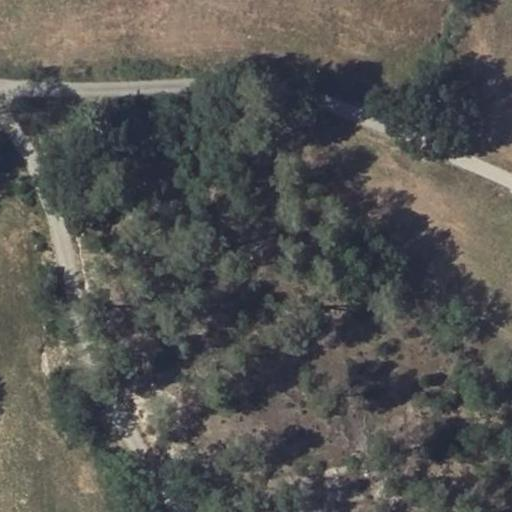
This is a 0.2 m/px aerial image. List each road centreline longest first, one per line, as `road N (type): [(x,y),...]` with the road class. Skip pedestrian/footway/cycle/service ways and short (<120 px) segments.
road 1 (unclassified): [(0,84),(54,91),(289,82),(334,93),(511,182)]
road 2 (unclassified): [(183,511),(102,382),(80,330),(47,186),(0,103)]
